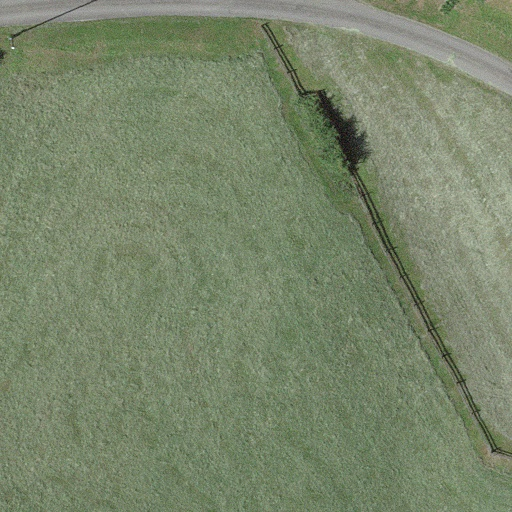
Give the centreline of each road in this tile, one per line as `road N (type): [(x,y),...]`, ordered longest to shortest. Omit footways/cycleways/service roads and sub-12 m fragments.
road 1 (unclassified): [(210,0),(358,18),(511,85)]
road 2 (unclassified): [(0,20),(203,0)]
